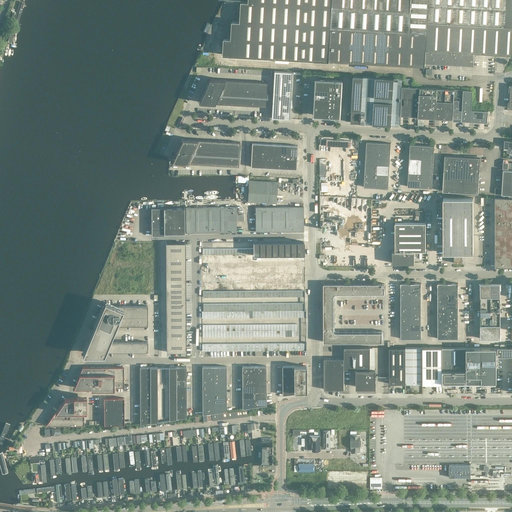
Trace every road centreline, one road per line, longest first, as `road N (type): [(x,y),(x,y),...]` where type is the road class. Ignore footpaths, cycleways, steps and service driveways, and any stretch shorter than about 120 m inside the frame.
road 1 (unknown): [(416,68),(220,56),(215,35),(231,0)]
road 2 (unclassified): [(28,441),(281,416)]
road 3 (tertiary): [(303,504),(511,503)]
road 4 (unclassified): [(310,129),(486,138),(496,135),(498,119)]
road 5 (unclassified): [(312,274),(511,274)]
road 6 (unclassified): [(313,401),(511,401)]
road 7 (unclassified): [(152,361),(150,298),(97,298),(77,361)]
road 8 (unknown): [(385,241),(385,337),(313,340)]
road 9 (tertiary): [(281,502),(117,511)]
road 10 (unclassified): [(181,118),(204,74),(270,78),(267,125)]
road 11 (unclassified): [(152,361),(313,358)]
road 12 (unclassified): [(312,237),(152,238)]
road 13 (unknown): [(310,129),(318,75),(347,80),(343,131)]
road 14 (unknown): [(511,459),(387,457)]
